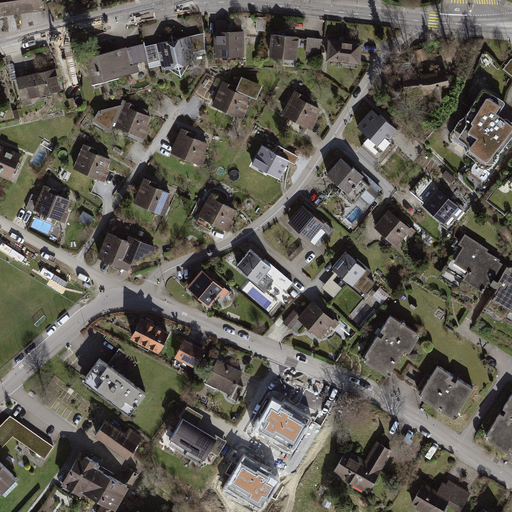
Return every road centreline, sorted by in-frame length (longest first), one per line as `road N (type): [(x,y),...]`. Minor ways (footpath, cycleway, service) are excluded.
road 1 (residential): [(416,20),(269,217),(120,297)]
road 2 (tertiary): [(0,47),(207,2),(373,15)]
road 3 (residential): [(457,445),(345,384),(120,297)]
road 4 (residential): [(174,110),(78,265)]
road 5 (residential): [(6,387),(94,308),(120,297)]
road 6 (residential): [(6,387),(125,467)]
